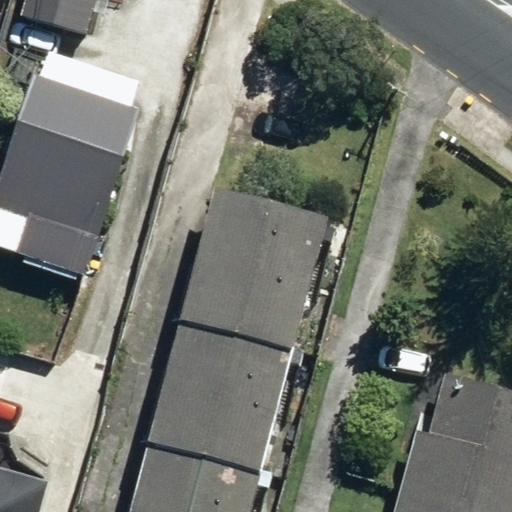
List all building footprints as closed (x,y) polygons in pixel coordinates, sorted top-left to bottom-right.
[(23,0),(19,13),(76,33),(87,0),(23,0)] [(29,258),(97,280),(148,113),(46,82),(4,213),(40,224),(29,258)] [(201,326),(306,354),(342,223),(235,195),(201,326)] [(306,354),(201,326),(168,450),(274,478),(306,354)] [(429,435),(415,494),(487,511),(511,511),(511,387),(460,375),(444,438),(429,435)] [(265,511),(274,478),(168,450),(151,511),(265,511)] [(59,511),(67,485),(0,467),(0,511),(59,511)] [(487,511),(415,494),(411,511),(487,511)]
